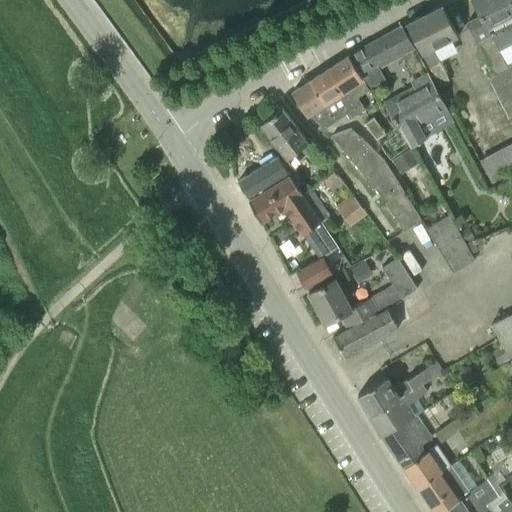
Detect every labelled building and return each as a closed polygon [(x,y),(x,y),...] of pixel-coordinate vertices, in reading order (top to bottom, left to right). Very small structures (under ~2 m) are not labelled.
[(493,74),(511,63),(511,52),(509,45),(499,50),(492,36),(511,25),(511,0),(472,0),(479,14),(467,20),(493,74)] [(442,5),(406,23),(422,53),(428,66),(429,66),(438,84),(449,79),(440,61),(439,61),(433,48),(458,36),(442,5)] [(358,71),(359,72),(370,88),(386,79),(379,68),(415,48),(402,25),(349,55),(358,71)] [(329,68),(358,113),(365,108),(357,97),(370,89),(359,72),(358,71),(348,55),(329,68)] [(349,118),(358,113),(329,68),(310,80),(336,120),(346,113),(349,118)] [(426,137),(421,127),(449,111),(427,71),(410,81),(412,85),(382,102),(397,125),(410,146),(426,137)] [(323,129),(336,120),(310,80),(291,92),(307,116),(308,116),(318,121),(323,129)] [(308,142),(282,107),(260,123),(286,158),(308,142)] [(390,159),(410,146),(397,125),(385,132),(374,117),(364,123),(390,159)] [(383,157),(351,127),(331,135),(385,201),(403,190),(383,157)] [(511,139),(481,156),(494,180),(511,169),(511,139)] [(278,156),(237,181),(247,197),(288,172),(278,156)] [(333,192),(343,183),(334,170),(323,178),(333,192)] [(290,174),(249,200),(260,221),(285,206),(302,233),(331,216),(310,188),(302,193),(290,174)] [(411,204),(403,190),(385,201),(393,215),(411,204)] [(350,226),(367,213),(351,192),(335,205),(350,226)] [(393,215),(403,231),(421,219),(411,204),(393,215)] [(452,272),(475,259),(449,214),(426,228),(452,272)] [(296,271),(305,287),(331,272),(322,256),(296,271)] [(401,297),(417,288),(398,256),(382,266),(401,297)] [(336,278),(309,293),(325,323),(341,314),(348,327),(379,309),(371,296),(352,307),(336,278)] [(394,329),(383,310),(333,337),(344,357),(394,329)] [(511,311),(490,323),(498,337),(503,345),(509,358),(511,356),(511,311)] [(358,395),(370,415),(418,386),(443,371),(437,361),(394,386),(389,377),(358,395)] [(386,364),(380,367),(383,372),(389,369),(386,364)] [(408,404),(422,394),(418,386),(370,415),(382,434),(415,414),(408,404)] [(454,418),(461,427),(480,413),(474,404),(454,418)] [(418,457),(424,452),(420,445),(424,442),(414,429),(422,424),(415,414),(382,434),(405,466),(418,457)] [(441,511),(459,500),(470,493),(443,453),(431,461),(424,452),(418,457),(405,466),(436,511),(441,511)] [(470,493),(459,500),(441,511),(486,511),(490,510),(485,505),(499,495),(487,478),(470,493)] [(502,511),(511,511),(511,505),(507,497),(498,505),(502,511)]
